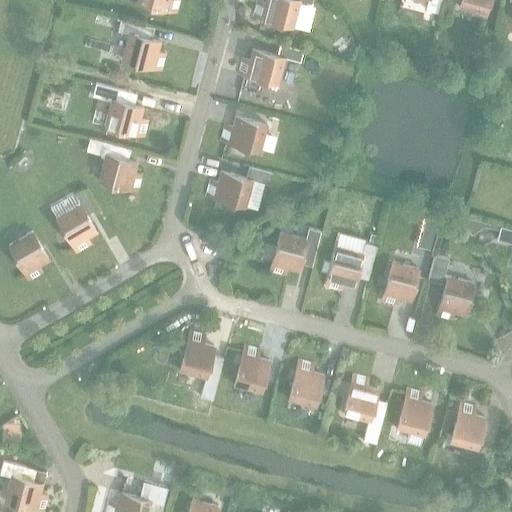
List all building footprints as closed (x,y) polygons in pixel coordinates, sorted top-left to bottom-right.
[(136,0),(136,1),(176,12),(179,0),(136,0)] [(299,0),(310,3),(310,0),(265,0),(265,2),(257,0),(256,0),(253,15),(292,26),(299,0)] [(428,0),(426,9),(438,12),(440,0),(428,0)] [(460,0),(459,6),(485,13),(488,0),(460,0)] [(121,58),(161,69),(165,53),(157,51),(160,41),(150,38),(153,27),(120,18),(117,29),(128,32),(121,58)] [(238,73),(277,83),(284,57),(252,49),(249,59),(242,57),(238,73)] [(104,125),(143,135),(148,120),(140,118),(143,107),(111,99),(104,125)] [(220,140),(260,150),(266,124),(235,116),(232,126),(224,124),(220,140)] [(98,180),(137,190),(141,174),(134,172),(136,162),(105,153),(98,180)] [(209,179),(205,195),(245,205),(252,179),(268,184),(272,172),(248,166),(245,177),(220,171),(217,181),(209,179)] [(56,216),(77,252),(90,244),(86,237),(96,231),(85,213),(94,208),(84,189),(74,194),(79,203),(56,216)] [(511,228),(501,226),(498,239),(511,242),(511,228)] [(299,262),(311,265),(320,230),(309,227),(306,238),(280,231),(269,271),(285,275),(287,267),(297,270),(299,262)] [(8,244),(29,280),(43,271),(39,265),(48,259),(31,231),(8,244)] [(358,265),(370,268),(376,245),(364,242),(361,253),(335,246),(325,285),(340,290),(342,282),(353,285),(358,265)] [(454,311),(464,314),(473,282),(444,274),(448,257),(434,253),(427,279),(445,284),(436,315),(452,319),(454,311)] [(399,297),(409,300),(418,268),(392,261),(381,300),(397,304),(399,297)] [(200,395),(211,398),(222,358),(211,355),(213,345),(203,342),(205,334),(189,330),(179,370),(205,377),(200,395)] [(234,384),(260,391),(268,359),(258,357),(260,349),(244,345),(234,384)] [(288,399),(314,406),(322,374),(312,371),(314,363),(298,359),(288,399)] [(343,413),(369,420),(377,388),(366,385),(368,378),(353,374),(343,413)] [(396,427),(423,434),(431,402),(420,400),(422,392),(407,388),(396,427)] [(450,442),(476,448),(484,417),(474,414),(476,406),(460,402),(450,442)] [(3,501),(43,511),(47,496),(39,494),(42,483),(23,478),(26,466),(3,460),(0,469),(0,472),(10,476),(3,501)] [(108,500),(104,511),(147,511),(148,510),(155,511),(160,511),(167,487),(137,479),(133,495),(119,492),(116,503),(108,500)] [(215,511),(218,505),(191,498),(187,511),(215,511)]
